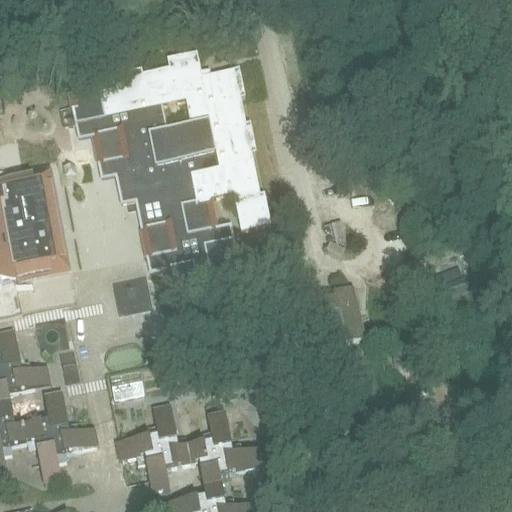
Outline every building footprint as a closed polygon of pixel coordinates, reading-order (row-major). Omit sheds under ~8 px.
[(272,228),(266,200),(260,202),(252,160),(258,159),(252,130),(246,131),(241,103),(246,102),(240,73),(202,81),(197,57),(167,63),(169,72),(143,78),(142,73),(112,80),(115,94),(101,97),(99,91),(70,97),(79,141),(92,139),(101,182),(116,178),(122,207),(136,204),(139,218),(143,237),(151,276),(165,273),(171,301),(185,298),(199,295),(215,292),(212,278),(228,274),(240,272),(231,228),(217,231),(211,203),(234,198),(242,234),(272,228)] [(0,286),(16,284),(68,274),(50,177),(0,185),(0,286)] [(246,275),(279,268),(273,236),(240,243),(246,275)] [(365,343),(353,290),(333,295),(334,300),(319,303),(318,298),(300,303),(311,355),(365,343)] [(23,376),(18,350),(14,334),(0,336),(0,479),(8,478),(4,460),(13,458),(11,450),(36,445),(44,488),(62,485),(58,468),(68,467),(66,458),(99,451),(96,433),(79,436),(78,428),(69,430),(66,413),(48,416),(49,425),(16,432),(10,399),(35,393),(31,374),(23,376)] [(25,345),(30,374),(52,370),(46,341),(25,345)] [(402,349),(405,370),(429,367),(426,346),(402,349)] [(77,388),(86,386),(84,369),(74,370),(77,388)] [(166,386),(142,387),(143,408),(167,407),(166,386)] [(300,428),(318,425),(316,410),(323,408),(319,390),(293,394),(300,428)] [(180,452),(171,409),(152,412),(156,429),(148,431),(150,439),(116,446),(119,464),(136,461),(138,469),(146,468),(150,485),(168,481),(166,472),(199,466),(206,499),(180,504),(181,511),(252,511),(252,508),(236,511),(234,503),(226,505),(221,481),(263,472),(259,454),(243,457),(241,449),(233,451),(229,434),(226,417),(207,420),(211,437),(203,439),(204,448),(180,452)]
